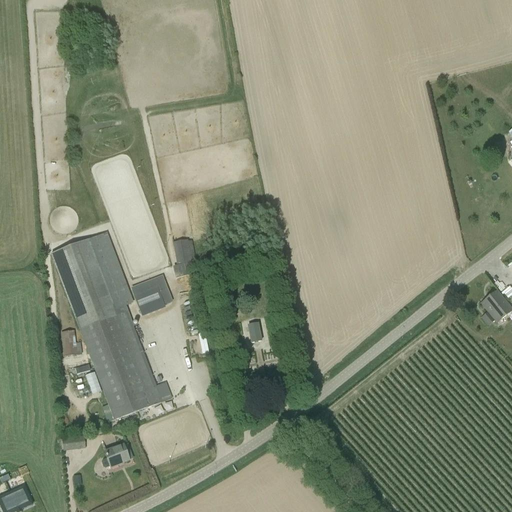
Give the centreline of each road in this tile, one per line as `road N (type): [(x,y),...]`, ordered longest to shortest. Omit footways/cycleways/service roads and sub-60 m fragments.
road 1 (unclassified): [(284,426),(511,245)]
road 2 (unclassified): [(132,511),(284,426)]
